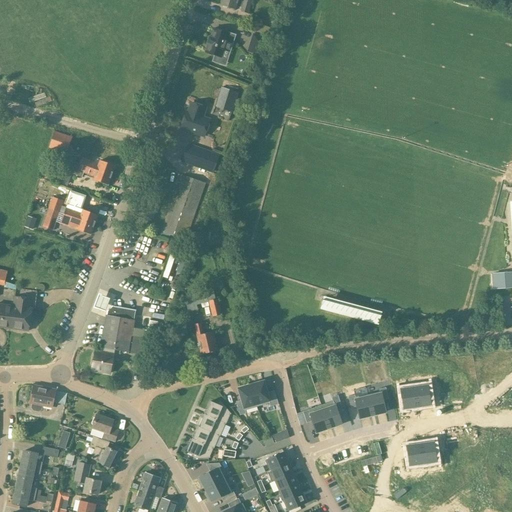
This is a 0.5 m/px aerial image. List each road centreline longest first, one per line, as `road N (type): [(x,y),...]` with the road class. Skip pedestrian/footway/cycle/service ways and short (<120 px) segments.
road 1 (tertiary): [(57,377),(190,0)]
road 2 (residential): [(131,411),(154,390),(280,365),(302,451)]
